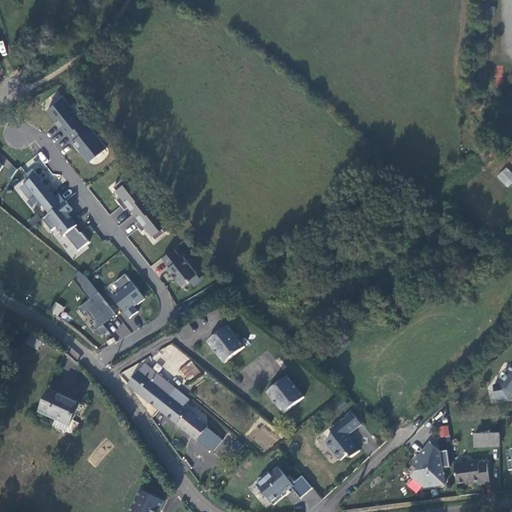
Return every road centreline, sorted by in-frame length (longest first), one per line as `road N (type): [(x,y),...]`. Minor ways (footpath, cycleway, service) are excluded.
road 1 (residential): [(93,361),(163,319),(163,294),(41,137),(16,130)]
road 2 (unclassified): [(188,7),(137,61),(262,159),(318,82)]
road 3 (unclassified): [(458,0),(445,117),(435,136),(413,136),(318,82)]
road 4 (residential): [(103,375),(213,511)]
road 5 (residential): [(103,375),(171,337),(233,383)]
road 6 (unclassified): [(318,82),(188,7)]
road 7 (track): [(511,330),(410,430)]
